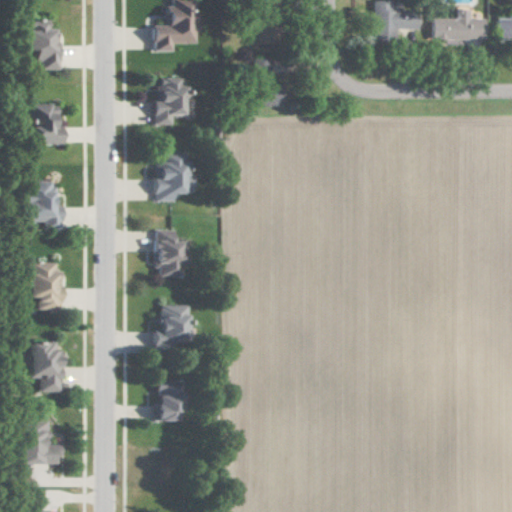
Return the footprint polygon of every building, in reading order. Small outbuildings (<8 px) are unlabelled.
[(148,51),(167,51),(167,42),(191,42),(191,1),(162,1),(162,25),(148,25),(148,51)] [(511,38),(511,8),(506,8),(505,18),(494,18),(493,38),(511,38)] [(21,50),(31,50),(30,69),(54,69),(54,42),(51,42),(51,28),(43,28),(43,20),(22,20),(21,50)] [(149,124),(167,125),(167,115),(184,115),(184,89),(178,89),(178,78),(154,77),(154,101),(149,101),(149,124)] [(57,144),(56,126),(51,126),(51,103),(22,104),(22,138),(31,138),(31,144),(57,144)] [(183,194),(182,157),(174,157),(174,156),(149,156),(150,201),(169,201),(168,194),(183,194)] [(15,181),(15,204),(17,204),(17,221),(35,221),(35,226),(54,226),(54,206),(47,206),(47,181),(15,181)] [(151,230),(149,273),(179,275),(180,243),(169,243),(169,231),(151,230)] [(48,263),(21,262),(20,297),(29,297),(29,309),(54,310),(55,272),(47,272),(48,263)] [(184,304),(151,305),(151,347),(184,346),(184,304)] [(55,391),(55,350),(49,350),(49,342),(24,342),(24,378),(33,378),(33,391),(55,391)] [(177,421),(178,390),(153,389),(153,421),(177,421)] [(55,444),(43,444),(43,421),(14,421),(15,464),(55,464),(55,444)]
